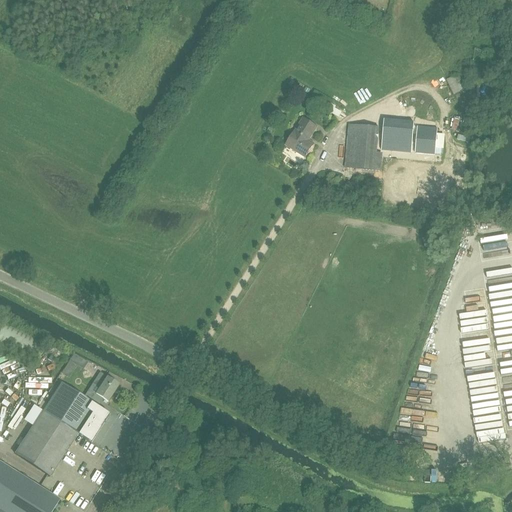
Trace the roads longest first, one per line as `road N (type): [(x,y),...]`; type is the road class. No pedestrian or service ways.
road 1 (unclassified): [(98,511),(178,374),(164,357),(0,276)]
road 2 (track): [(332,131),(414,82),(442,100),(444,119)]
